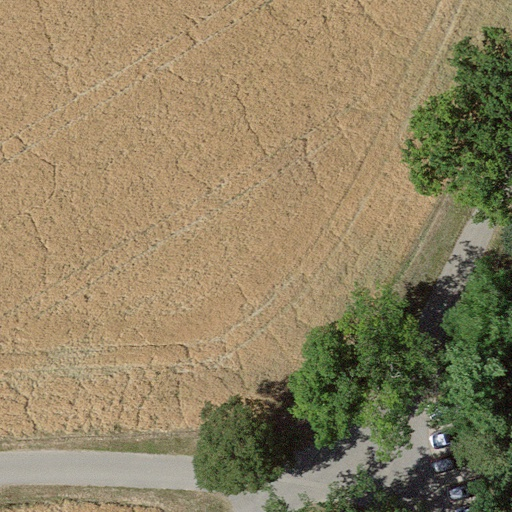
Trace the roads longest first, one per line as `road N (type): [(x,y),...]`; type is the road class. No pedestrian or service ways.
road 1 (track): [(511,158),(387,410),(265,511)]
road 2 (track): [(0,472),(324,476),(365,484),(419,511)]
